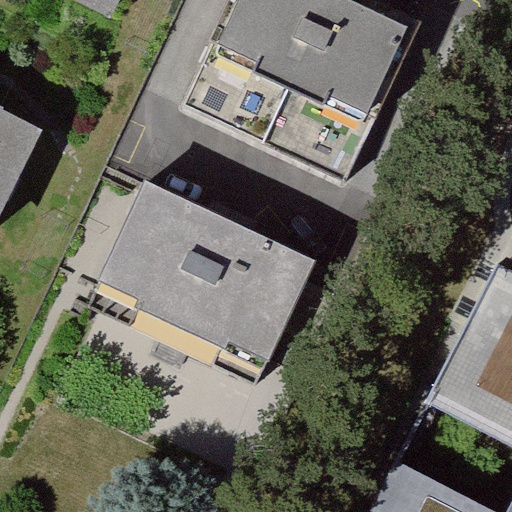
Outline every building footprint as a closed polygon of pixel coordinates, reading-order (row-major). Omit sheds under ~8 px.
[(86,0),(109,12),(114,0),(86,0)] [(349,185),(418,27),(357,0),(229,0),(180,111),(349,185)] [(0,202),(35,130),(0,113),(0,202)] [(264,365),(313,263),(135,180),(86,284),(132,305),(129,312),(219,354),(223,346),(264,365)] [(370,511),(511,511),(511,278),(487,266),(414,409),(511,458),(511,509),(510,511),(487,511),(394,465),(370,511)]
